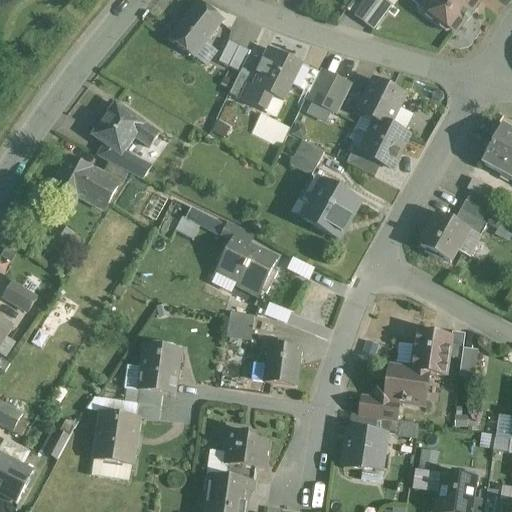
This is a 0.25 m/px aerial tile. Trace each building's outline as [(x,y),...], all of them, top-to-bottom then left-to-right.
[(374,31),(393,6),(385,0),(366,0),(354,16),(374,31)] [(446,33),(450,32),(451,32),(452,32),(454,34),(463,23),(467,23),(470,18),(470,14),(478,2),(475,0),(430,0),(423,10),(426,12),(427,18),(431,22),(437,21),(440,23),(441,29),(446,33)] [(198,3),(174,33),(174,34),(169,40),(193,59),(223,22),(198,3)] [(249,53),(229,43),(218,64),(239,74),(247,59),(249,53)] [(251,87),(247,85),(239,101),(261,112),(268,97),(283,104),(291,87),(301,67),(269,51),(265,60),(251,87)] [(239,74),(229,96),(239,101),(247,85),(251,87),(265,60),(247,59),(239,74)] [(318,75),(301,67),(291,87),(308,95),(318,75)] [(335,114),(348,87),(323,75),(310,102),(313,103),(332,113),(335,114)] [(373,82),(358,114),(376,123),(389,130),(389,129),(391,125),(392,125),(396,117),(397,116),(396,115),(405,98),(375,83),(373,82)] [(326,125),(332,113),(313,103),(306,116),(326,125)] [(116,107),(111,112),(93,137),(104,145),(120,158),(123,154),(134,139),(149,150),(159,136),(143,125),(142,126),(116,107)] [(281,148),(290,129),(261,115),(252,134),(281,148)] [(389,130),(376,123),(360,156),(391,171),(408,138),(389,129),(389,130)] [(481,165),(506,179),(511,182),(511,132),(502,127),(481,165)] [(311,179),(321,160),(323,155),(303,143),(290,167),(311,179)] [(97,158),(123,172),(124,172),(142,182),(151,169),(123,154),(120,158),(104,145),(97,158)] [(346,166),(370,178),(374,179),(381,166),(360,156),(360,154),(353,151),(346,166)] [(118,186),(116,185),(116,184),(69,160),(51,193),(73,205),(77,198),(104,212),(118,186)] [(492,191),(473,180),(467,191),(470,193),(486,201),(492,191)] [(337,239),(344,226),(345,226),(347,222),(349,223),(359,205),(318,182),(305,206),(314,210),(306,224),(338,242),(339,241),(337,239)] [(470,193),(465,203),(490,216),(495,207),(486,201),(470,193)] [(491,217),(490,216),(465,203),(460,213),(486,227),(491,217)] [(200,228),(219,238),(225,225),(190,207),(177,232),(193,241),(200,228)] [(467,232),(471,234),(479,239),(486,227),(460,213),(454,224),(468,231),(467,232)] [(454,224),(438,215),(420,248),(450,264),(456,253),(459,254),(471,234),(467,232),(468,231),(454,224)] [(234,241),(248,248),(253,237),(228,224),(221,238),(233,244),(234,241)] [(73,237),(70,234),(57,226),(45,244),(68,260),(76,249),(69,244),(73,237)] [(233,244),(217,274),(239,286),(237,289),(258,300),(261,294),(265,296),(277,274),(272,272),(276,263),(248,248),(234,241),(233,244)] [(27,314),(35,302),(36,300),(12,285),(3,299),(3,300),(27,314)] [(254,318),(230,315),(228,329),(252,332),(254,318)] [(0,346),(4,340),(11,329),(0,321),(0,346)] [(252,332),(228,329),(227,340),(250,343),(252,332)] [(428,376),(446,378),(449,358),(451,339),(417,334),(412,372),(411,373),(428,376)] [(451,339),(449,358),(461,360),(463,351),(465,336),(452,334),(451,339)] [(180,353),(145,347),(141,370),(127,368),(124,391),(126,391),(162,396),(174,398),(180,353)] [(294,388),(295,381),(296,380),(299,351),(270,347),(267,367),(272,368),(270,383),(269,383),(265,383),(265,384),(294,388)] [(461,360),(459,379),(473,381),(477,353),(463,351),(461,360)] [(397,405),(421,408),(424,408),(428,376),(411,373),(412,372),(390,369),(387,387),(369,400),(397,405)] [(124,404),(137,406),(160,410),(162,396),(126,391),(124,404)] [(369,400),(362,400),(360,418),(377,420),(395,423),(397,405),(369,400)] [(0,404),(0,427),(21,438),(27,425),(20,421),(22,416),(0,404)] [(160,410),(137,406),(135,420),(138,420),(158,423),(160,410)] [(135,420),(101,415),(94,462),(131,468),(138,420),(135,420)] [(385,436),(397,438),(399,423),(395,423),(377,420),(375,435),(385,436)] [(364,471),(380,474),(385,436),(375,435),(348,431),(343,470),(363,473),(364,471)] [(57,461),(58,459),(68,439),(57,433),(45,455),(57,461)] [(254,442),(254,437),(230,433),(226,466),(228,467),(256,471),(262,472),(266,444),(254,442)] [(422,451),(421,468),(438,470),(440,453),(422,451)] [(0,496),(16,504),(32,472),(0,455),(0,496)] [(91,478),(100,479),(129,483),(131,468),(94,462),(91,478)] [(226,480),(254,484),(256,471),(228,467),(226,480)] [(475,481),(443,476),(437,511),(470,511),(472,500),(475,481)] [(253,494),(254,484),(226,480),(210,477),(205,511),(244,511),(247,493),(253,494)] [(486,499),(499,501),(501,494),(487,492),(486,499)] [(499,501),(486,499),(486,502),(484,511),(497,511),(499,504),(499,501)] [(472,500),(470,511),(484,511),(486,502),(472,500)]
